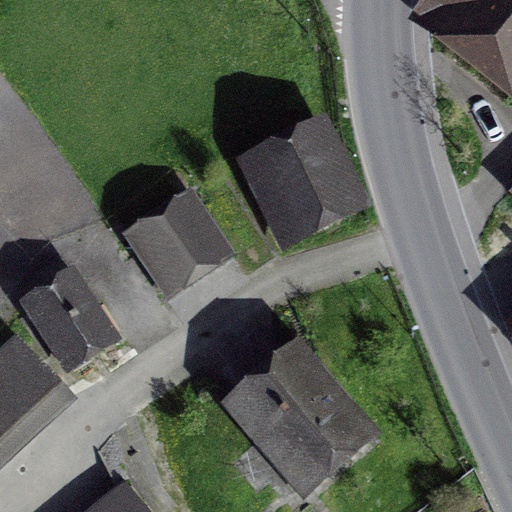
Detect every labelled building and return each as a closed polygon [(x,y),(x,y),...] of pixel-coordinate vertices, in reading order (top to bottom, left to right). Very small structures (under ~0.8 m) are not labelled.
[(511,0),(458,0),(443,20),(511,74),(511,0)] [(313,139),(270,160),(300,220),(343,199),(313,139)] [(135,239),(169,289),(223,253),(189,203),(135,239)] [(35,307),(73,363),(106,341),(69,284),(35,307)] [(0,469),(71,402),(15,343),(0,357),(0,469)] [(297,487),(359,433),(288,352),(226,406),(297,487)] [(135,511),(123,497),(105,511),(135,511)]
